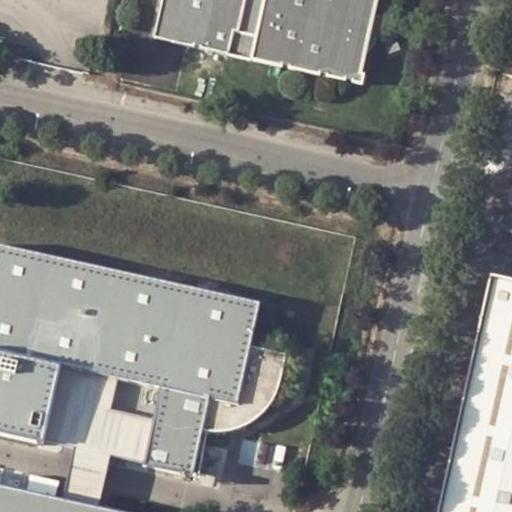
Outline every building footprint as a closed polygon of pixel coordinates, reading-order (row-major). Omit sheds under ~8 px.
[(381,0),(163,0),(156,36),(189,43),(362,83),(381,0)] [(115,64),(97,60),(95,69),(113,73),(115,64)] [(255,299),(0,239),(0,432),(47,443),(63,367),(108,377),(102,411),(155,423),(146,465),(196,477),(206,430),(213,430),(224,428),(230,425),(240,421),(248,417),(252,415),(257,412),(264,405),(271,397),(277,389),(283,378),(288,367),(292,353),(259,346),(261,332),(250,330),(255,299)] [(511,282),(492,279),(487,303),(511,308),(511,282)] [(261,332),(267,302),(255,299),(250,330),(261,332)] [(511,511),(511,308),(487,303),(440,511),(511,511)] [(47,443),(146,465),(155,423),(102,411),(108,377),(63,367),(47,443)] [(131,511),(0,483),(0,511),(131,511)]
